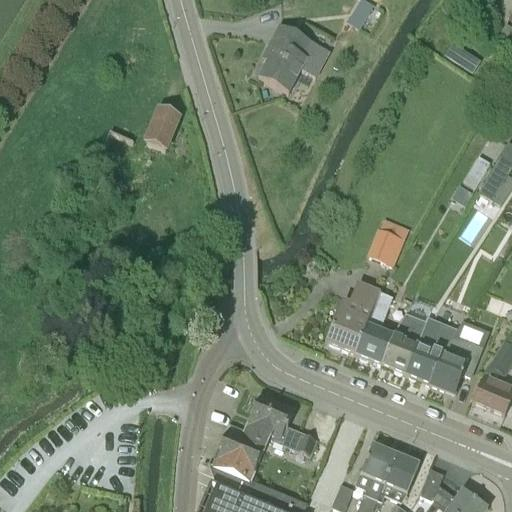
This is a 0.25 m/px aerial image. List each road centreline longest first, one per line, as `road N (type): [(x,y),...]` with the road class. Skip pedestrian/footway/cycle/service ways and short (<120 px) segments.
road 1 (unclassified): [(250,333),(228,165),(180,0)]
road 2 (unclassified): [(511,467),(298,380),(270,364),(250,333)]
road 3 (unclassified): [(250,333),(211,362),(199,383),(179,511)]
